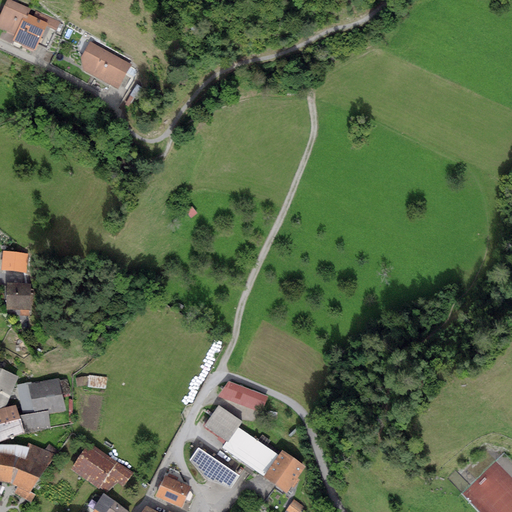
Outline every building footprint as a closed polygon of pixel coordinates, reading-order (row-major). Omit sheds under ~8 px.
[(32,9),(9,1),(0,24),(0,28),(18,35),(26,13),(30,14),(32,9)] [(15,43),(36,52),(48,21),(30,14),(26,13),(18,35),(15,43)] [(133,65),(93,42),(82,62),(84,71),(118,91),(133,65)] [(192,210),(187,214),(192,220),(197,216),(192,210)] [(26,256),(5,254),(3,269),(25,271),(26,256)] [(34,290),(10,288),(8,313),(32,315),(34,290)] [(20,381),(0,372),(0,411),(8,406),(20,381)] [(106,381),(89,380),(88,391),(105,391),(106,381)] [(87,381),(75,382),(76,390),(87,389),(87,381)] [(67,383),(59,385),(58,382),(29,389),(35,415),(49,412),(50,417),(65,413),(62,399),(70,397),(67,383)] [(267,402),(228,388),(223,402),(262,416),(267,402)] [(16,409),(3,411),(0,413),(0,439),(23,432),(16,409)] [(241,426),(219,410),(205,430),(227,445),(241,426)] [(48,414),(27,418),(30,432),(51,429),(48,414)] [(278,458),(238,431),(224,452),(264,478),(278,458)] [(117,465),(90,446),(73,470),(100,489),(117,465)] [(239,479),(198,452),(190,464),(207,483),(231,491),(239,479)] [(306,472),(283,456),(265,482),(289,498),(306,472)] [(44,474),(18,461),(0,457),(0,485),(13,488),(18,489),(14,496),(31,505),(36,498),(31,495),(44,474)] [(132,476),(118,466),(110,477),(124,488),(132,476)] [(165,477),(155,500),(182,511),(192,488),(165,477)] [(127,511),(105,495),(97,508),(102,511),(127,511)] [(302,511),(305,509),(295,502),(288,511),(302,511)]
